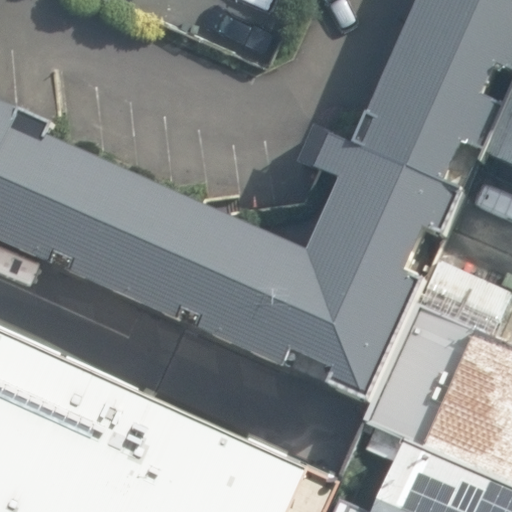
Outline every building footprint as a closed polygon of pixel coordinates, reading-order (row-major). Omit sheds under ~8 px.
[(0,0),(0,239),(367,403),(511,78),(511,0),(417,0),(343,178),(315,255),(195,198),(42,130),(50,113),(0,92),(0,0)] [(291,0),(230,0),(221,20),(272,43),(291,0)] [(511,348),(420,308),(367,425),(511,490),(511,348)] [(282,511),(300,471),(0,332),(0,511),(282,511)] [(511,511),(511,490),(367,425),(329,511),(511,511)]
